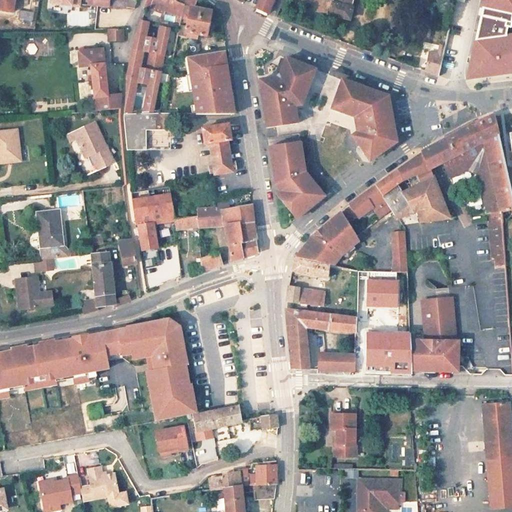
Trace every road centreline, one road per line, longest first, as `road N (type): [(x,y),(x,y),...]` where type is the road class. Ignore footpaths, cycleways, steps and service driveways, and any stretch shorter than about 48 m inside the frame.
road 1 (residential): [(269,259),(102,318),(0,337)]
road 2 (tertiary): [(269,259),(235,35),(242,18)]
road 3 (residential): [(269,259),(417,139),(416,88)]
road 4 (residential): [(511,380),(285,377)]
road 5 (tertiary): [(242,18),(416,88)]
road 6 (tertiary): [(281,511),(285,377)]
